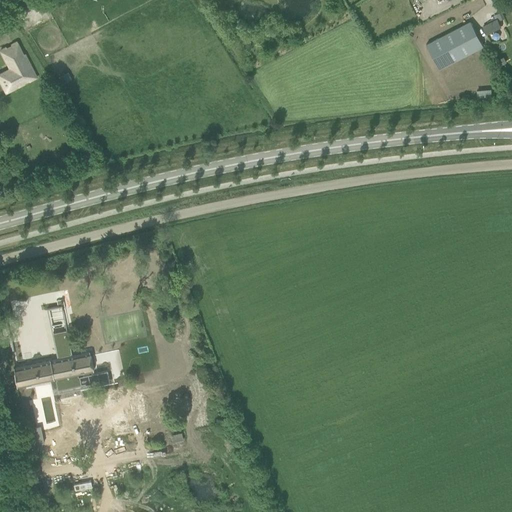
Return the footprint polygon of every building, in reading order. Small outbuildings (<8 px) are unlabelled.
[(502,27),(497,18),(482,26),(487,35),(502,27)] [(426,44),(439,69),(483,47),(470,22),(426,44)] [(0,74),(0,81),(6,92),(35,77),(24,55),(23,56),(16,43),(11,45),(12,47),(6,50),(5,48),(1,50),(7,63),(11,61),(15,69),(5,74),(4,72),(0,74)] [(491,98),(491,90),(476,91),(477,99),(491,98)] [(93,371),(92,367),(94,367),(92,355),(90,355),(89,352),(13,367),(16,387),(26,385),(93,371)] [(113,433),(127,431),(120,393),(106,395),(113,433)] [(182,433),(173,435),(174,441),(183,440),(182,433)]
